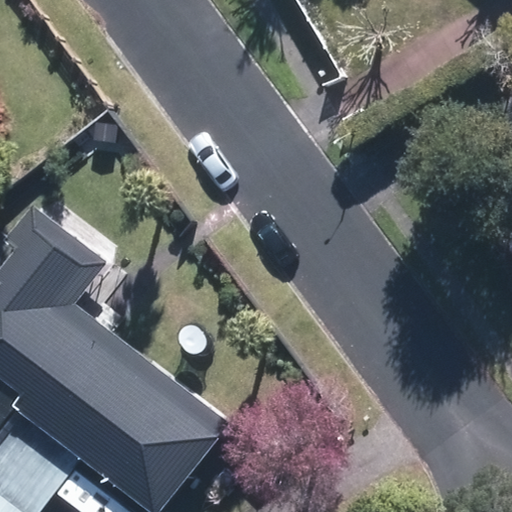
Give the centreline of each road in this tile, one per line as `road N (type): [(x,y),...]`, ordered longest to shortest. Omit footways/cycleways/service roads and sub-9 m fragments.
road 1 (residential): [(148,0),(414,382)]
road 2 (residential): [(456,511),(414,382)]
